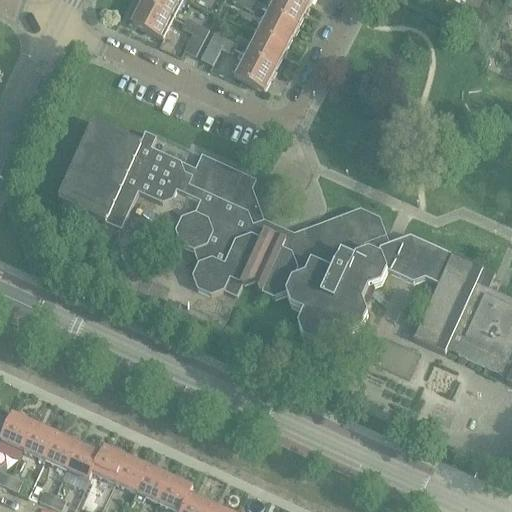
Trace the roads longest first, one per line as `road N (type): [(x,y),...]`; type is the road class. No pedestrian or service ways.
road 1 (tertiary): [(467,506),(0,295)]
road 2 (residential): [(287,131),(56,26)]
road 3 (residential): [(287,131),(352,0)]
road 4 (tertiary): [(0,146),(56,26)]
